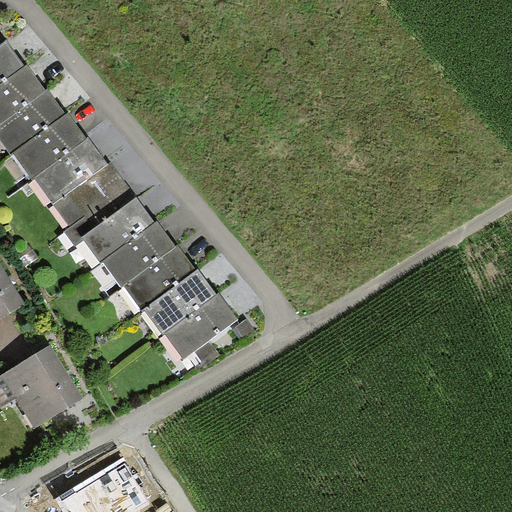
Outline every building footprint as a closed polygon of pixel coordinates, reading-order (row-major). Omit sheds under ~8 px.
[(0,84),(23,67),(4,42),(0,45),(0,84)] [(0,125),(43,94),(23,67),(0,84),(0,125)] [(62,121),(43,94),(0,125),(0,149),(8,161),(12,158),(62,121)] [(86,142),(68,117),(62,121),(12,158),(31,183),(34,181),(86,142)] [(109,164),(91,139),(86,142),(34,181),(53,206),(68,195),(109,164)] [(133,197),(109,164),(68,195),(92,228),(133,197)] [(153,223),(133,197),(92,228),(83,234),(102,261),(105,259),(153,223)] [(178,248),(157,220),(153,223),(105,259),(126,287),(128,286),(178,248)] [(199,272),(180,247),(178,248),(128,286),(146,311),(148,309),(199,272)] [(222,298),(201,270),(199,272),(148,309),(169,337),(171,335),(222,298)] [(0,320),(19,309),(0,279),(0,320)] [(242,323),(223,297),(222,298),(171,335),(190,361),(242,323)] [(78,397),(46,347),(0,375),(0,405),(0,406),(20,394),(37,422),(78,397)] [(118,511),(97,476),(53,502),(58,511),(118,511)]
